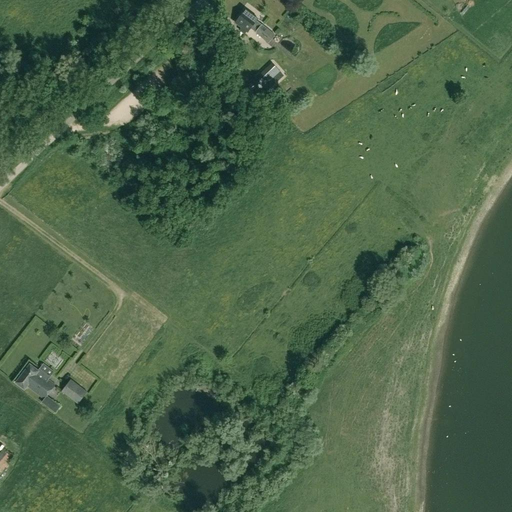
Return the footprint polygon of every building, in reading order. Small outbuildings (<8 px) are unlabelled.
[(247,31),(248,31),(251,27),(257,31),(257,32),(270,42),(276,33),(257,20),(258,18),(246,9),(236,23),(243,27),(241,30),(245,33),(247,31)] [(281,72),(272,62),(257,76),(265,86),(281,72)] [(25,389),(27,386),(44,399),(47,396),(56,384),(48,379),(51,376),(40,368),(39,370),(30,364),(16,382),(25,389)] [(79,403),(88,391),(72,379),(63,391),(79,403)] [(54,402),(47,396),(44,399),(42,403),(49,409),(54,402)] [(2,450),(0,452),(0,471),(1,473),(13,457),(2,450)]
